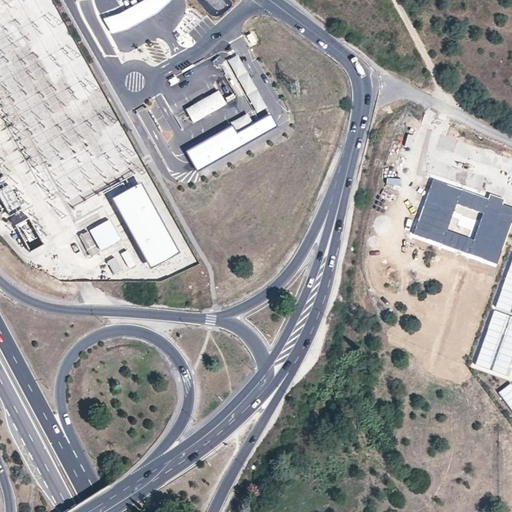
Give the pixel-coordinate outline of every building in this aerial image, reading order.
[(146,0),(116,14),(87,24),(95,39),(128,29),(153,14),(170,0),(146,0)] [(226,105),(219,91),(186,109),(194,123),(226,105)] [(476,169),(488,174),(494,159),(482,154),(476,169)] [(493,161),(489,175),(502,179),(506,164),(493,161)] [(0,195),(12,218),(23,212),(15,197),(17,195),(7,176),(2,179),(0,175),(0,171),(1,170),(0,167),(0,195)] [(511,220),(511,208),(502,205),(504,199),(491,195),(488,200),(433,180),(414,234),(497,264),(511,220)] [(178,251),(139,181),(111,197),(149,267),(178,251)] [(120,239),(108,219),(90,230),(101,250),(120,239)] [(100,253),(88,231),(80,235),(91,257),(100,253)] [(121,253),(129,268),(135,264),(127,250),(121,253)] [(122,270),(115,257),(107,261),(114,274),(122,270)] [(511,258),(495,305),(511,311),(511,258)] [(511,357),(511,316),(495,310),(476,364),(506,375),(511,357)] [(511,386),(500,395),(511,411),(511,386)]
